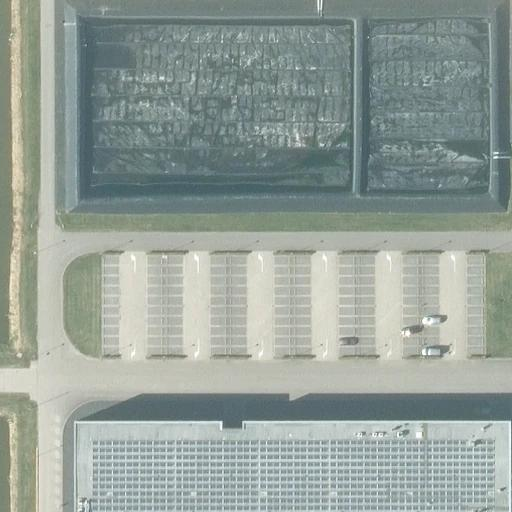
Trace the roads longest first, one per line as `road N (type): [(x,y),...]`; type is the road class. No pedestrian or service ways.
road 1 (unknown): [(43,376),(324,377)]
road 2 (unknown): [(389,242),(396,377)]
road 3 (unknown): [(453,242),(459,377)]
road 4 (unknown): [(321,242),(324,377)]
road 5 (unknown): [(43,376),(46,511)]
road 6 (unknown): [(49,243),(43,376)]
